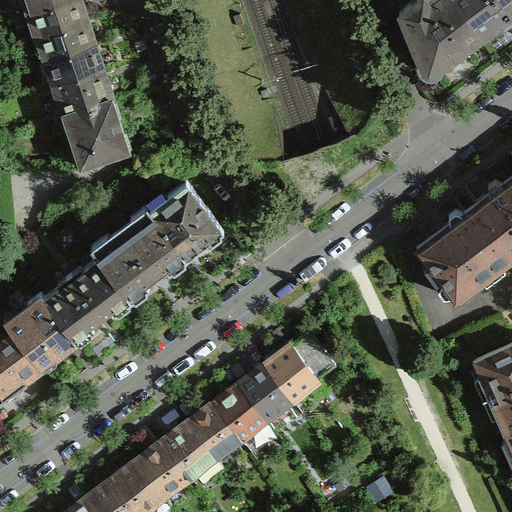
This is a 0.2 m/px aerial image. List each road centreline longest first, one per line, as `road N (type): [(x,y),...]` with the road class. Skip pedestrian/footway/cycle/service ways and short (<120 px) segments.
road 1 (residential): [(0,484),(292,265)]
road 2 (residential): [(292,265),(193,139),(144,0)]
road 3 (residential): [(292,265),(442,147)]
road 4 (residential): [(378,0),(415,107),(442,147)]
